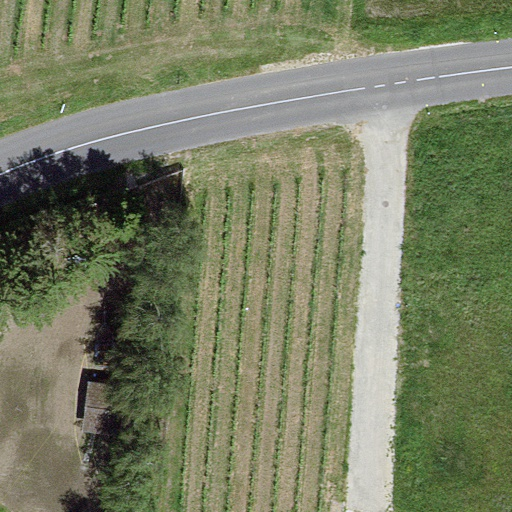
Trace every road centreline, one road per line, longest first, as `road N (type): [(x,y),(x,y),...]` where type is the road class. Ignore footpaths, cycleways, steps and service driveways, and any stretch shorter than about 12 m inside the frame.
road 1 (tertiary): [(0,175),(191,118),(511,67)]
road 2 (track): [(389,84),(393,182),(367,511)]
